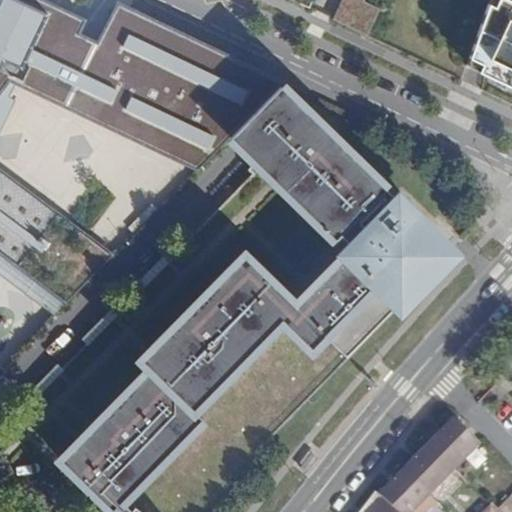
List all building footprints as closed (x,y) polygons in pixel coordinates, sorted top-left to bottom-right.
[(113,9),(97,39),(80,31),(12,0),(0,0),(0,252),(66,302),(89,280),(114,255),(60,214),(56,219),(0,176),(0,132),(18,100),(12,98),(17,86),(196,170),(230,137),(230,136),(280,86),(285,81),(146,16),(142,23),(113,9)] [(44,0),(12,0),(80,31),(86,19),(44,0)] [(379,0),(365,0),(351,8),(369,41),(394,27),(379,0)] [(511,0),(491,0),(473,52),(479,54),(485,56),(482,64),(511,78),(511,0)] [(116,2),(113,9),(142,23),(146,16),(116,2)] [(59,461),(110,511),(111,511),(112,511),(240,511),(373,333),(450,254),(306,111),(292,97),(280,86),(230,136),(230,137),(243,150),(256,162),(249,169),(254,173),(170,258),(165,254),(136,283),(141,288),(115,314),(111,310),(82,339),(86,343),(60,369),(56,365),(27,395),(31,399),(13,417),(59,461)] [(0,169),(0,176),(56,219),(60,214),(0,169)] [(0,252),(0,273),(55,314),(66,302),(0,252)] [(453,419),(378,495),(394,511),(413,511),(480,445),(453,419)] [(375,493),(360,511),(394,511),(378,495),(375,493)] [(497,510),(499,511),(511,511),(511,500),(509,497),(497,510)]
